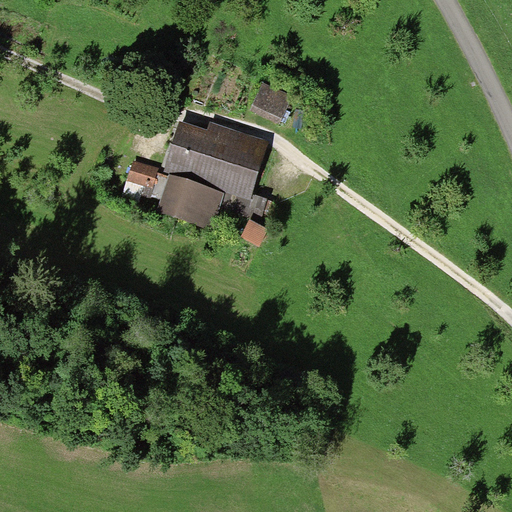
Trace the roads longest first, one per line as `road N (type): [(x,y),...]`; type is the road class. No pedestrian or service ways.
road 1 (track): [(0,52),(134,111),(221,119),(276,140),(511,323)]
road 2 (track): [(441,0),(511,141)]
